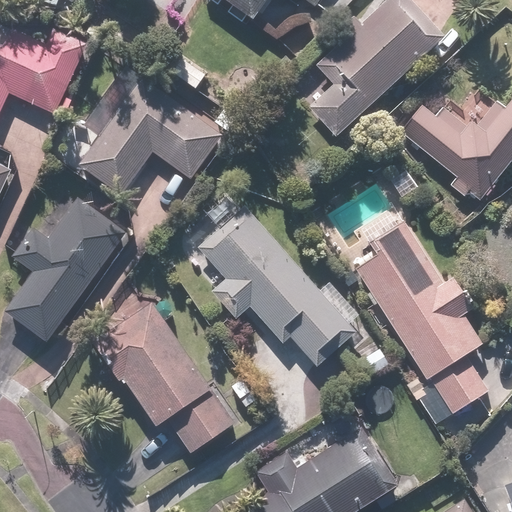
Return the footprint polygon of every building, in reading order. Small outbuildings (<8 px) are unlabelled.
[(223,0),(255,22),(271,0),(304,0),(316,9),(322,0),(223,0)] [(419,9),(410,0),(389,0),(316,66),(334,86),(309,108),(337,139),(447,39),(419,9)] [(0,118),(11,95),(55,117),(88,46),(54,31),(47,45),(15,30),(6,50),(0,46),(0,118)] [(184,57),(171,73),(196,93),(209,77),(184,57)] [(143,78),(79,165),(122,197),(154,153),(191,180),(223,137),(143,78)] [(466,125),(443,108),(436,118),(423,106),(400,133),(455,180),(453,181),(480,203),(511,163),(511,101),(506,109),(497,102),(478,127),(470,120),(466,125)] [(0,198),(13,172),(0,166),(0,198)] [(6,313),(48,343),(128,234),(79,198),(49,240),(34,229),(12,258),(34,274),(6,313)] [(245,206),(198,248),(226,280),(211,292),(236,321),(251,308),(283,345),(290,339),(317,369),(357,334),(245,206)] [(383,252),(354,270),(427,382),(431,379),(454,415),(490,392),(467,356),(483,346),(464,316),(474,310),(453,277),(443,283),(404,223),(376,241),(383,252)] [(236,424),(153,302),(94,342),(121,382),(125,379),(158,427),(170,420),(192,453),(236,424)] [(358,511),(399,486),(362,429),(298,470),(287,454),(256,474),(267,490),(246,503),(251,511),(358,511)] [(471,511),(464,500),(445,511),(471,511)]
